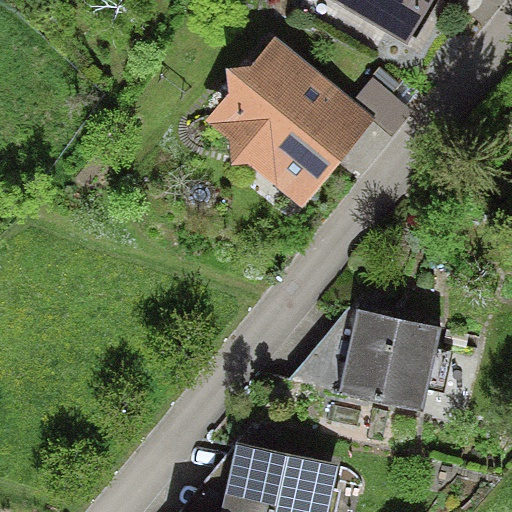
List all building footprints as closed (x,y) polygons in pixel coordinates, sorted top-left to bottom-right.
[(426,0),(335,0),(405,39),(426,0)] [(368,123),(278,50),(210,132),(301,206),(368,123)] [(372,80),(351,104),(390,138),(411,114),(372,80)] [(432,340),(358,325),(343,400),(417,415),(432,340)] [(321,511),(329,481),(241,462),(230,511),(321,511)]
